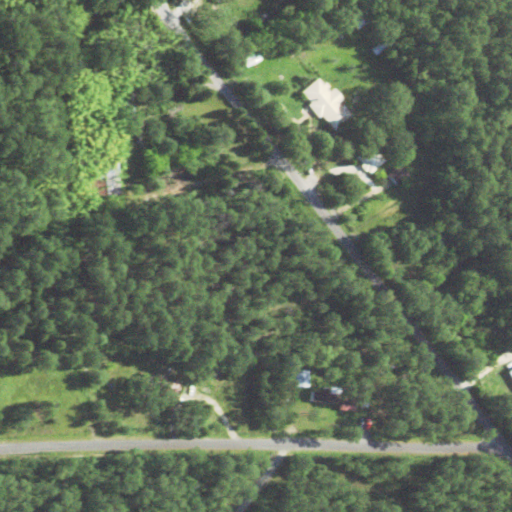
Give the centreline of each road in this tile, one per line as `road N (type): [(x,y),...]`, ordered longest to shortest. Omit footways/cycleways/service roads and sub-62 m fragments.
road 1 (residential): [(511,456),(195,56)]
road 2 (residential): [(0,450),(506,449)]
